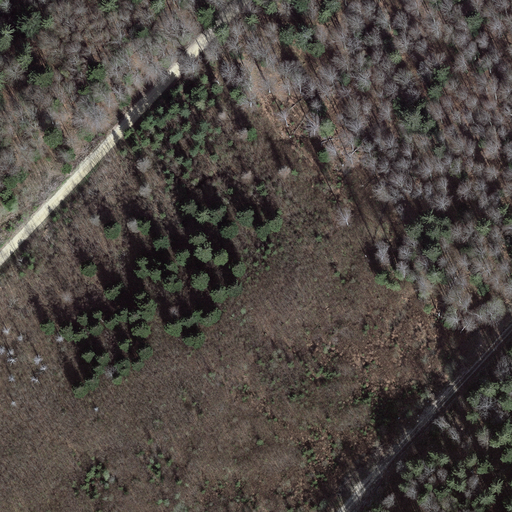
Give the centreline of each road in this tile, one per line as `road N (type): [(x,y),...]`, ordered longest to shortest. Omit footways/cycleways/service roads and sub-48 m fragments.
road 1 (track): [(0,259),(243,0)]
road 2 (track): [(511,327),(345,511)]
